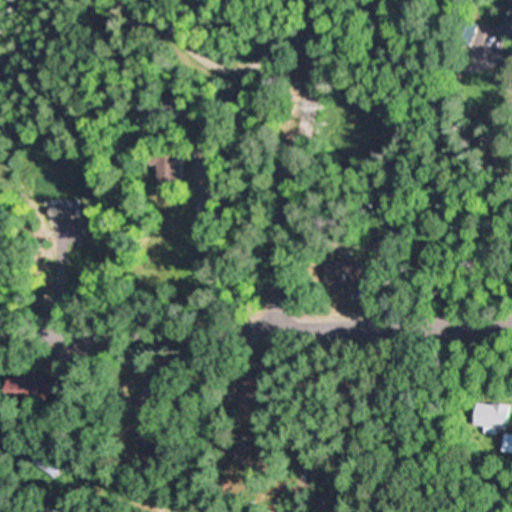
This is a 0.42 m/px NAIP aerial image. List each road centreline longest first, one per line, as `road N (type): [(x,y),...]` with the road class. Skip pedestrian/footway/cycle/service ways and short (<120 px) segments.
road 1 (tertiary): [(0,330),(511,322)]
road 2 (residential): [(279,326),(332,0)]
